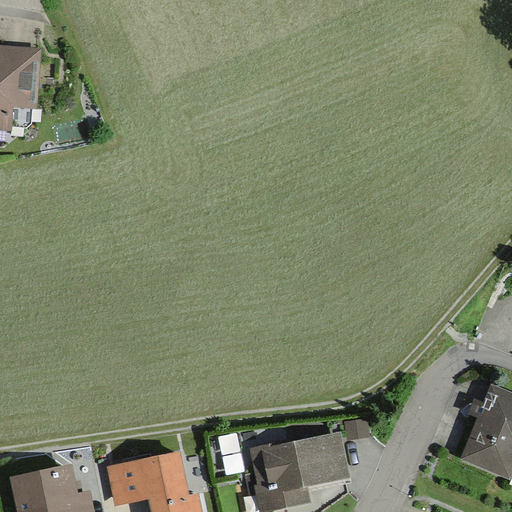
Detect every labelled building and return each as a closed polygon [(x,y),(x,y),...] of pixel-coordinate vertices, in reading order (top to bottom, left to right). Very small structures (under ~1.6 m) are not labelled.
[(0,55),(0,127),(8,129),(10,107),(33,109),(37,58),(0,55)] [(511,399),(484,390),(458,460),(503,477),(511,453),(511,399)] [(334,436),(245,452),(256,511),(303,502),(300,489),(342,481),(334,436)] [(178,461),(113,474),(119,506),(152,500),(154,511),(197,511),(196,504),(187,506),(178,461)] [(69,472),(14,484),(20,511),(90,511),(87,500),(76,502),(69,472)]
